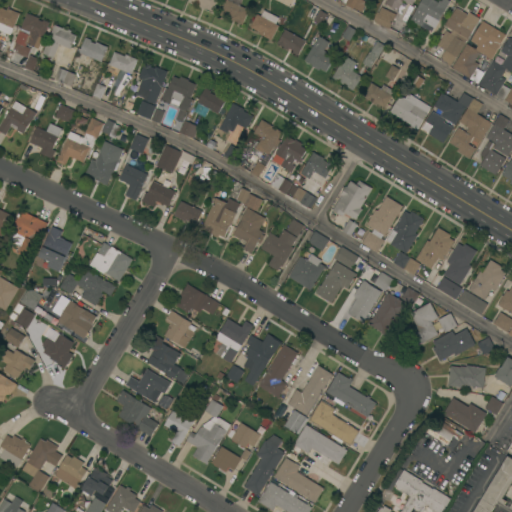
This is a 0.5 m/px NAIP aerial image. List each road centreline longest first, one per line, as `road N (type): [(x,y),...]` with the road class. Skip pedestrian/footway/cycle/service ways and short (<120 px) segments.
road 1 (tertiary): [(94,0),(215,54),(511,236)]
road 2 (residential): [(0,165),(222,274),(401,383),(409,396)]
road 3 (residential): [(169,254),(76,411)]
road 4 (residential): [(76,411),(223,511)]
road 5 (residential): [(409,396),(344,511)]
